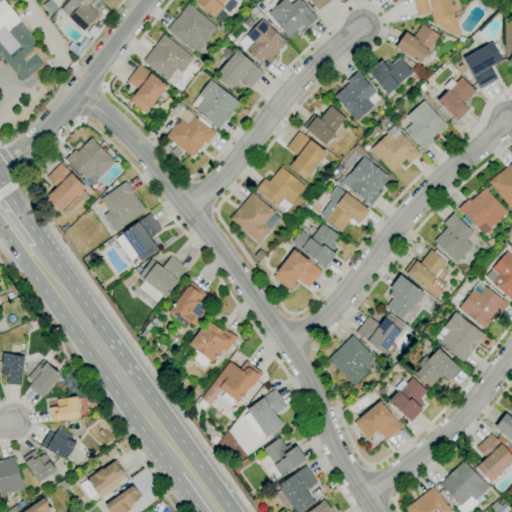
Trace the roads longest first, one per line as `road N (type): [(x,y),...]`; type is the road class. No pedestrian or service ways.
road 1 (residential): [(378,511),(291,342),(190,205),(81,87)]
road 2 (residential): [(291,342),(332,310),(423,200),(508,120)]
road 3 (primary): [(29,249),(187,470)]
road 4 (residential): [(190,205),(227,175),(306,73),(360,27)]
road 5 (tertiary): [(148,0),(39,138),(0,167)]
road 6 (residential): [(364,494),(442,443),(511,355)]
